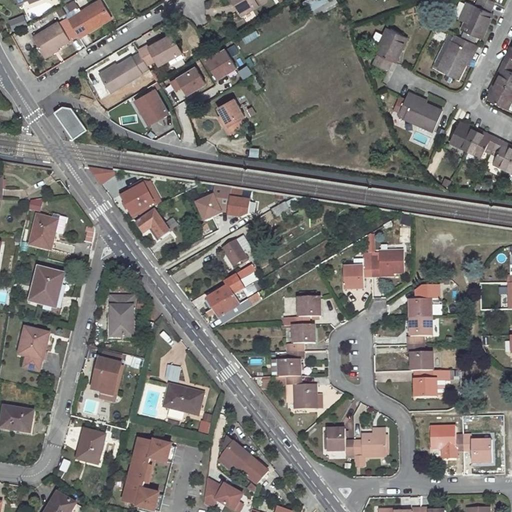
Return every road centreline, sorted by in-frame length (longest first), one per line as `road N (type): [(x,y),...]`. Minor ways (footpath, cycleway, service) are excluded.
road 1 (tertiary): [(326,496),(120,237)]
road 2 (residential): [(120,237),(97,261),(50,459),(27,475),(0,471)]
road 3 (residential): [(21,98),(189,0)]
road 4 (residential): [(185,153),(156,147),(83,107),(21,98)]
road 5 (tertiary): [(21,98),(47,145),(120,237)]
road 6 (tertiary): [(120,237),(21,98)]
